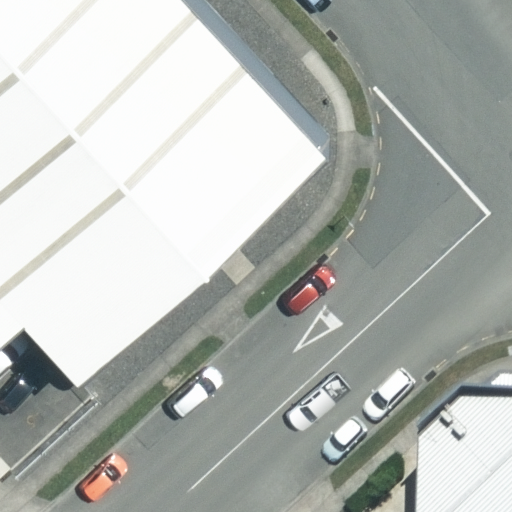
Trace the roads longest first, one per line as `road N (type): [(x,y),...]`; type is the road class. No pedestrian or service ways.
road 1 (unclassified): [(158,511),(511,188)]
road 2 (unclassified): [(408,0),(511,113)]
